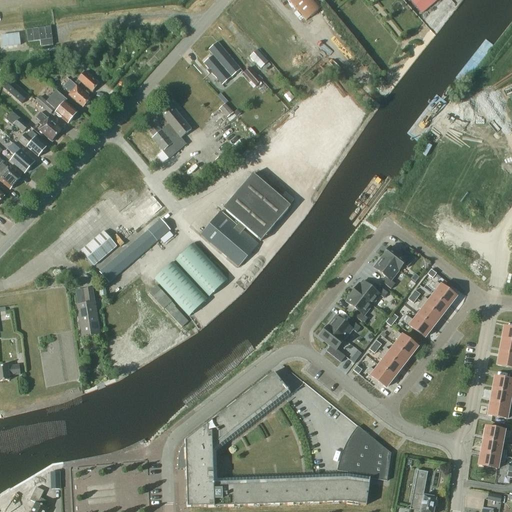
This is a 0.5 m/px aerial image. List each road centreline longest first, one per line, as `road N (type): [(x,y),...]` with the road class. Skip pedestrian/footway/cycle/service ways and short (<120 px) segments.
road 1 (unclassified): [(0,248),(226,0)]
road 2 (residential): [(302,350),(307,324),(387,224),(477,292)]
road 3 (residential): [(169,511),(173,438),(275,357),(302,350)]
road 4 (residential): [(477,292),(384,413)]
road 5 (residential): [(491,298),(462,446)]
